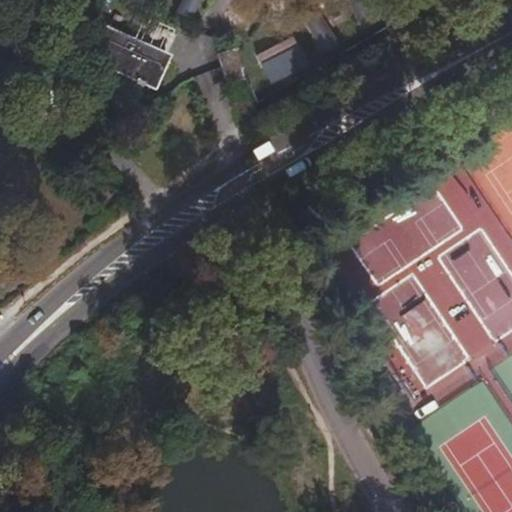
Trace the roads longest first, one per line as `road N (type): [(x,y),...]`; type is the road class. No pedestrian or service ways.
road 1 (unclassified): [(239,186),(325,389),(395,511)]
road 2 (primary): [(511,31),(239,186)]
road 3 (primary): [(239,186),(151,239),(55,314),(0,370)]
